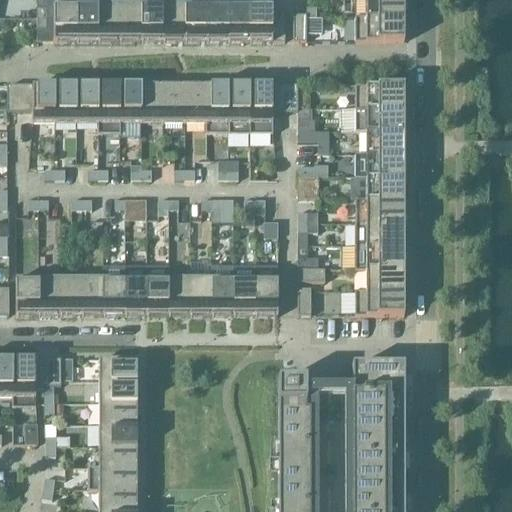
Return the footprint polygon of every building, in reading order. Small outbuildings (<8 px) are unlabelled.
[(184,45),(206,45),(206,0),(204,0),(205,7),(184,7),(184,45)] [(206,0),(206,45),(228,45),(228,0),(206,0)] [(228,0),(228,45),(250,45),(250,7),(229,7),(228,0)] [(354,20),(354,21),(403,21),(403,0),(354,0),(366,0),(366,20),(354,20)] [(53,45),(75,45),(75,7),(53,7),(53,45)] [(75,45),(97,45),(97,7),(75,7),(75,45)] [(97,45),(119,45),(119,7),(97,7),(97,45)] [(119,45),(141,45),(140,7),(119,7),(119,45)] [(141,45),(162,45),(162,7),(140,7),(141,45)] [(162,45),(184,45),(184,7),(162,7),(162,45)] [(250,7),(250,45),(272,45),(284,45),(285,18),(272,18),(272,7),(250,7)] [(306,18),(306,22),(316,22),(316,11),(306,11),(306,18)] [(36,12),(36,22),(46,22),(46,12),(36,12)] [(292,19),(292,46),(305,46),(305,31),(306,22),(306,18),(292,19)] [(403,21),(354,21),(354,45),(403,45),(403,21)] [(46,22),(36,22),(36,32),(46,32),(46,22)] [(316,22),(306,22),(305,31),(321,31),(321,22),(316,22)] [(6,116),(19,117),(20,89),(7,89),(6,116)] [(19,117),(31,117),(31,89),(20,89),(19,117)] [(32,127),(53,127),(53,89),(31,89),(31,117),(32,127)] [(53,127),(75,127),(75,89),(53,89),(53,127)] [(75,127),(97,127),(97,89),(75,89),(75,127)] [(119,138),(119,127),(119,89),(97,89),(97,127),(97,138),(119,138)] [(119,127),(141,127),(141,89),(119,89),(119,127)] [(141,127),(163,127),(163,89),(141,89),(141,127)] [(163,127),(184,127),(184,89),(163,89),(163,127)] [(204,138),(206,138),(206,89),(184,89),(184,127),(204,127),(204,138)] [(206,89),(206,138),(228,138),(228,89),(206,89)] [(250,89),(228,89),(228,138),(250,138),(250,127),(250,89)] [(284,89),(250,89),(250,127),(250,138),(272,138),(272,116),(284,116),(284,89)] [(297,89),(284,89),(284,116),(297,116),(297,113),(297,89)] [(354,89),(354,113),(403,113),(403,89),(354,89)] [(307,113),(297,113),(297,116),(297,124),(307,124),(307,113)] [(354,135),(365,135),(403,135),(403,123),(405,123),(405,114),(403,114),(403,113),(354,113),(354,135)] [(365,135),(365,158),(403,158),(403,135),(365,135)] [(307,136),(297,136),(297,147),(307,146),(307,136)] [(403,158),(365,158),(354,158),(354,181),(365,181),(403,181),(403,158)] [(217,185),(227,185),(227,174),(227,164),(217,164),(217,185)] [(227,174),(227,185),(237,185),(237,164),(227,164),(227,174)] [(297,172),(297,182),(307,181),(327,181),(327,169),(313,169),(313,171),(297,171),(297,172)] [(44,185),(54,185),(54,174),(44,174),(44,185)] [(54,174),(54,185),(64,185),(64,174),(54,174)] [(87,185),(97,185),(97,175),(87,174),(87,185)] [(173,185),(184,185),(184,175),(173,174),(173,185)] [(97,175),(97,185),(107,185),(107,175),(97,175)] [(130,185),(140,185),(140,175),(130,175),(130,185)] [(140,175),(140,185),(151,185),(151,175),(140,175)] [(184,175),(184,185),(194,185),(194,175),(184,175)] [(307,181),(297,182),(297,192),(307,192),(307,181)] [(354,203),(354,204),(403,204),(403,181),(365,181),(365,203),(354,203)] [(354,204),(354,227),(403,227),(403,214),(405,214),(405,205),(403,205),(403,204),(354,204)] [(27,215),(38,215),(37,205),(27,205),(27,215)] [(37,205),(38,215),(48,215),(48,205),(37,205)] [(70,215),(81,215),(81,205),(70,205),(70,215)] [(81,205),(81,215),(91,215),(91,205),(81,205)] [(114,215),(124,215),(124,205),(114,205),(114,215)] [(124,205),(124,215),(134,215),(134,205),(124,205)] [(168,215),(167,205),(157,205),(157,215),(168,215)] [(178,205),(167,205),(168,215),(178,215),(178,205)] [(211,215),(211,205),(200,205),(201,215),(211,215)] [(221,205),(211,205),(211,215),(221,215),(221,205)] [(254,215),(254,205),(244,205),(244,215),(254,215)] [(264,205),(254,205),(254,215),(264,215),(264,205)] [(297,217),(297,227),(307,227),(307,217),(297,217)] [(307,227),(297,227),(297,238),(307,237),(307,227)] [(354,227),(354,250),(403,250),(403,227),(354,227)] [(307,250),(297,250),(297,273),(307,273),(317,273),(317,262),(307,262),(307,250)] [(354,250),(354,273),(403,274),(403,250),(354,250)] [(102,320),(124,320),(124,270),(102,270),(102,282),(102,320)] [(124,320),(146,320),(146,282),(146,270),(124,270),(124,320)] [(233,320),(255,320),(255,282),(255,270),(232,270),(232,282),(233,282),(233,320)] [(307,273),(297,273),(297,286),(324,286),(324,273),(307,273)] [(354,294),(354,296),(403,296),(403,274),(354,273),(354,274),(365,274),(366,294),(354,294)] [(15,320),(36,320),(36,282),(15,282),(15,320)] [(36,320),(58,320),(58,282),(36,282),(36,320)] [(58,320),(80,320),(80,282),(58,282),(58,320)] [(80,320),(102,320),(102,282),(80,282),(80,320)] [(146,320),(167,320),(167,282),(146,282),(146,320)] [(167,320),(189,320),(189,282),(167,282),(167,320)] [(189,320),(211,320),(211,282),(189,282),(189,320)] [(211,320),(233,320),(233,282),(211,282),(211,320)] [(255,282),(255,320),(277,320),(277,282),(255,282)] [(297,293),(297,320),(310,320),(310,293),(297,293)] [(403,296),(354,296),(354,320),(403,320),(403,306),(405,306),(405,297),(403,297),(403,296)] [(12,363),(0,363),(0,400),(12,401),(12,363)] [(46,363),(12,363),(12,401),(34,401),(34,390),(46,390),(46,363)] [(59,363),(46,363),(46,390),(59,390),(59,363)] [(98,364),(98,385),(136,385),(136,364),(98,364)] [(277,511),(403,511),(403,369),(351,369),(351,399),(305,399),(305,384),(277,384),(277,511)] [(98,385),(98,407),(136,407),(136,385),(98,385)] [(43,398),(43,408),(53,408),(53,397),(43,398)] [(98,407),(98,429),(136,429),(136,407),(98,407)] [(53,408),(43,408),(44,418),(54,418),(53,408)] [(36,428),(24,429),(25,449),(36,449),(36,442),(36,428)] [(98,429),(98,451),(136,451),(136,429),(98,429)] [(45,441),(45,451),(55,451),(55,449),(55,441),(45,441)] [(68,441),(55,441),(55,449),(55,451),(69,451),(68,441)] [(55,451),(45,451),(45,461),(55,461),(55,451)] [(87,471),(87,472),(136,472),(136,451),(98,451),(98,471),(87,471)] [(87,472),(87,494),(136,494),(136,472),(87,472)] [(44,483),(43,493),(53,494),(54,484),(44,483)] [(53,494),(43,493),(41,503),(51,504),(53,494)] [(98,495),(97,511),(136,511),(136,494),(87,494),(87,495),(98,495)]
